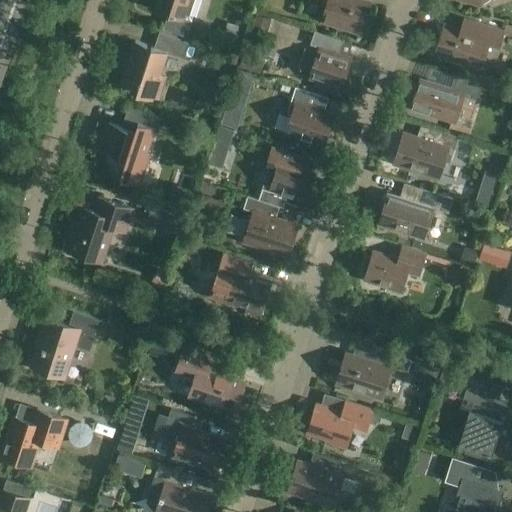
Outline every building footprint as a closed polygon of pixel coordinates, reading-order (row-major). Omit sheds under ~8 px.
[(158,0),(155,9),(192,21),(198,0),(158,0)] [(322,21),(359,33),(360,33),(369,2),(361,0),(318,0),(327,3),(322,21)] [(257,15),(252,29),(266,33),(270,19),(257,15)] [(488,42),(498,45),(503,30),(474,20),(470,32),(445,24),(435,55),(480,69),(488,42)] [(232,25),(226,44),(238,48),(244,29),(232,25)] [(339,54),(343,40),(314,31),(310,45),(318,47),(317,52),(305,48),(299,67),(311,71),(308,78),(341,89),(352,58),(339,54)] [(189,43),(158,33),(154,47),(135,41),(121,83),(132,87),(130,91),(136,93),(152,98),(153,96),(158,98),(161,90),(166,75),(160,73),(167,52),(184,58),(189,43)] [(236,64),(238,55),(228,52),(227,58),(230,63),(236,64)] [(240,74),(234,91),(246,96),(251,79),(240,74)] [(450,88),(420,78),(411,109),(454,123),(463,93),(477,97),(481,84),(454,75),(450,88)] [(285,133),(313,142),(323,145),(333,114),(322,111),(320,107),(323,96),(295,87),(287,111),(290,117),(285,133)] [(226,104),(220,123),(236,129),(241,110),(226,104)] [(128,106),(121,127),(108,122),(102,142),(110,144),(107,151),(98,148),(98,149),(107,152),(106,156),(106,161),(107,163),(108,167),(110,171),(112,172),(115,175),(120,178),(119,179),(138,185),(148,155),(145,154),(152,131),(157,132),(162,117),(128,106)] [(219,125),(213,144),(228,149),(234,130),(219,125)] [(458,137),(435,129),(431,141),(403,132),(393,163),(438,178),(444,161),(450,163),(458,137)] [(306,200),(314,174),(291,166),(295,155),(272,147),(265,169),(275,172),(270,188),(306,200)] [(424,225),(428,223),(433,208),(437,209),(442,195),(419,188),(416,198),(410,196),(405,198),(388,193),(378,224),(416,236),(420,224),(424,225)] [(243,241),(287,256),(298,225),(276,218),(279,206),(247,196),(243,208),(252,211),(243,241)] [(133,209),(98,198),(94,211),(82,207),(73,235),(69,236),(66,246),(68,249),(68,251),(102,262),(113,227),(125,231),(133,209)] [(154,206),(148,224),(161,228),(167,210),(154,206)] [(511,253),(483,244),(478,259),(507,268),(511,253)] [(425,253),(403,245),(398,259),(374,251),(364,280),(400,291),(406,272),(418,275),(425,253)] [(467,247),(461,263),(471,267),(477,250),(467,247)] [(224,255),(220,266),(218,274),(229,278),(222,300),(237,305),(238,302),(248,305),(245,314),(258,318),(270,282),(247,275),(250,263),(224,255)] [(463,271),(457,268),(450,271),(448,278),(451,284),(458,286),(463,284),(465,277),(463,271)] [(40,338),(37,347),(31,366),(63,376),(67,363),(69,364),(75,345),(89,350),(99,320),(75,312),(71,326),(44,318),(38,338),(40,338)] [(108,340),(120,344),(124,331),(112,327),(108,340)] [(182,362),(178,373),(195,378),(189,395),(235,410),(237,405),(241,402),(244,391),(242,386),(244,381),(208,369),(212,356),(184,347),(179,361),(182,362)] [(336,384),(337,384),(381,398),(391,367),(407,372),(411,360),(383,351),(379,363),(346,352),(336,384)] [(488,453),(491,454),(508,460),(511,447),(511,402),(499,398),(502,387),(470,376),(463,398),(473,401),(459,444),(467,447),(465,453),(486,459),(488,453)] [(130,404),(146,409),(149,399),(133,394),(130,404)] [(316,403),(307,433),(330,440),(329,443),(345,448),(352,427),(365,431),(372,409),(346,400),(342,412),(316,403)] [(32,422),(16,417),(14,416),(1,457),(30,466),(38,441),(58,448),(67,419),(37,409),(32,422)] [(173,455),(210,467),(211,468),(220,439),(190,429),(194,416),(170,409),(163,432),(166,438),(178,442),(173,455)] [(71,439),(75,443),(80,445),(85,444),(89,440),(91,435),(90,429),(86,425),(81,423),(76,424),(71,428),(70,431),(73,432),(71,439)] [(430,454),(419,450),(416,461),(427,465),(430,454)] [(504,491),(499,489),(489,486),(494,472),(454,459),(449,474),(461,478),(456,496),(459,497),(456,508),(454,508),(452,511),(500,511),(501,510),(498,508),(504,491)] [(369,470),(341,461),(337,472),(298,460),(287,493),(305,499),(305,496),(333,505),(342,477),(364,484),(369,470)] [(205,511),(211,495),(194,490),(178,485),(182,471),(158,463),(153,477),(148,495),(160,499),(156,511),(205,511)] [(0,511),(24,511),(29,499),(2,490),(0,496),(0,511)] [(43,490),(38,511),(66,511),(70,495),(43,490)] [(117,497),(115,494),(108,492),(105,501),(115,504),(117,497)]
